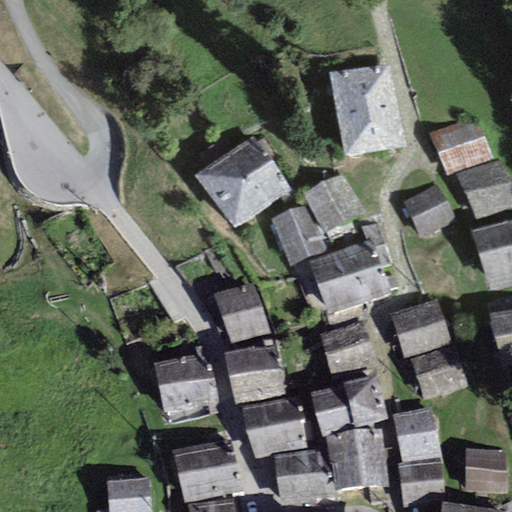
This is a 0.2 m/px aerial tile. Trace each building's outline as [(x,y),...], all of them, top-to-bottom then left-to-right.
[(391,64),(331,75),(345,157),(405,147),(391,64)] [(475,116),(429,133),(446,176),(491,159),(475,116)] [(293,189),(254,135),(195,177),(234,231),(293,189)] [(511,179),(503,157),(458,175),(476,220),(511,205),(511,179)] [(365,213),(344,172),(302,194),(309,204),(322,235),(365,213)] [(437,186),(404,202),(420,235),(453,219),(437,186)] [(309,204),(270,220),(289,266),(328,249),(322,235),(309,204)] [(481,261),(511,251),(511,221),(472,234),(481,261)] [(318,287),(378,265),(368,239),(309,261),(318,287)] [(511,251),(481,261),(491,292),(511,285),(511,251)] [(378,265),(318,287),(329,317),(389,295),(378,265)] [(254,283),(215,295),(231,345),(270,333),(254,283)] [(436,299),(390,316),(406,358),(451,342),(436,299)] [(497,343),(511,339),(511,311),(491,316),(497,343)] [(362,319),(318,333),(332,380),(377,366),(362,319)] [(511,339),(497,343),(502,369),(511,366),(511,339)] [(453,344),(409,360),(424,402),(469,386),(453,344)] [(229,379),(279,367),(274,345),(254,350),(253,346),(223,354),(229,379)] [(158,389),(214,376),(209,352),(153,365),(158,389)] [(279,367),(229,379),(235,405),(286,393),(279,367)] [(214,376),(158,389),(164,414),(220,401),(214,376)] [(377,376),(343,384),(354,426),(387,418),(377,376)] [(354,426),(343,384),(311,392),(322,437),(355,429),(354,426)] [(247,434),(299,422),(293,397),(241,409),(247,434)] [(427,406),(392,414),(403,463),(439,454),(427,406)] [(299,422),(247,434),(254,459),(305,447),(299,422)] [(355,431),(362,486),(388,484),(382,429),(355,431)] [(362,486),(355,431),(326,437),(335,490),(362,486)] [(179,477),(235,464),(229,439),(173,452),(179,477)] [(278,481),(329,474),(326,450),(275,457),(278,481)] [(507,450),(465,450),(465,493),(507,493),(507,450)] [(439,462),(397,469),(404,508),(446,500),(439,462)] [(235,464),(179,477),(185,503),(241,491),(235,464)] [(329,474),(278,481),(281,506),(332,499),(329,474)] [(151,511),(148,477),(106,481),(109,511),(151,511)] [(234,511),(232,498),(188,505),(189,511),(234,511)] [(441,511),(502,511),(503,509),(443,502),(441,511)]
